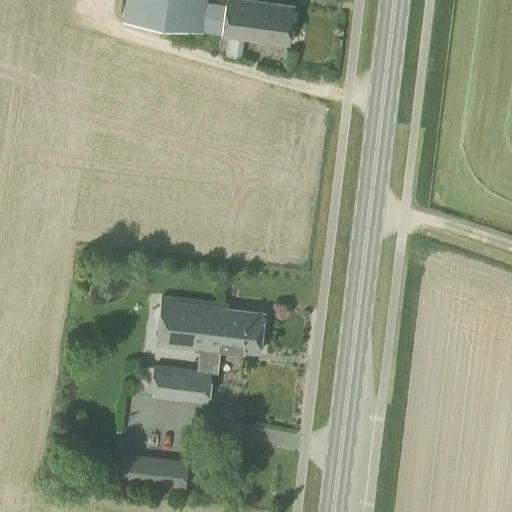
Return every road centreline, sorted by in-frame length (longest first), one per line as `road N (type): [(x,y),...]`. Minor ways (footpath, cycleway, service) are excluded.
road 1 (primary): [(335,511),(396,0)]
road 2 (track): [(511,262),(419,229),(369,224)]
